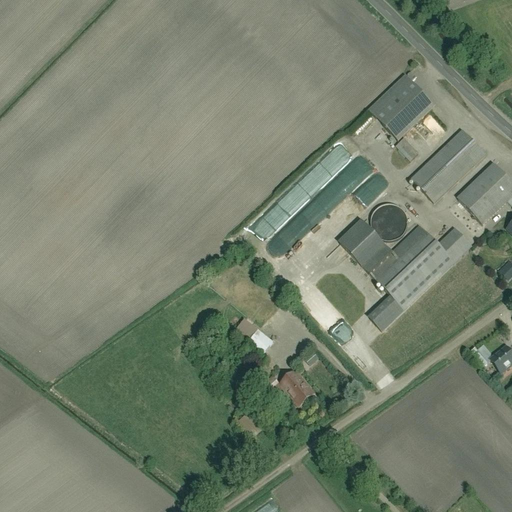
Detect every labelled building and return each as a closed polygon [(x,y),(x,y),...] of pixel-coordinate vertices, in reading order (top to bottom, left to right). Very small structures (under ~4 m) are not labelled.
[(409,80),(373,114),(403,146),(439,113),(409,80)] [(467,137),(416,184),(438,208),(489,162),(467,137)] [(511,207),(511,181),(501,170),(468,200),(491,226),(511,207)] [(408,230),(408,227),(408,223),(407,220),(405,216),(402,213),(400,211),(396,210),(393,209),(389,209),(386,209),(382,211),(379,212),(377,215),(374,218),(373,220),(372,224),(372,227),(373,231),(374,234),(375,237),(378,240),(381,242),(385,244),(388,244),(391,245),(394,244),(398,243),(401,241),(403,239),(405,237),(407,233),(408,230)] [(442,252),(422,232),(396,258),(384,245),(362,268),(392,298),(368,323),(383,339),(472,250),(458,236),(442,252)] [(258,359),(269,346),(239,323),(229,336),(258,359)] [(511,363),(504,354),(496,360),(485,348),(474,357),(486,371),(488,369),(499,382),(511,371),(511,363)] [(254,381),(270,363),(262,356),(247,375),(254,381)] [(307,362),(312,369),(320,362),(316,356),(307,362)] [(280,387),(301,410),(314,398),(293,375),(280,387)] [(249,418),(240,426),(253,440),(262,431),(249,418)]
